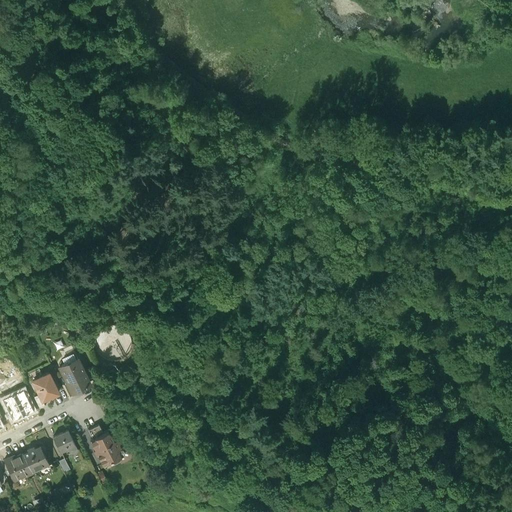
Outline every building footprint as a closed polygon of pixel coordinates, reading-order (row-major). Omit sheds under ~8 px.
[(78,359),(60,367),(68,385),(73,382),(77,391),(87,386),(85,381),(88,380),(78,359)] [(49,373),(32,381),(39,395),(42,401),(58,393),(49,373)] [(33,409),(24,391),(4,401),(13,419),(33,409)] [(39,395),(34,397),(39,409),(45,406),(42,401),(39,395)] [(99,424),(88,429),(92,438),(103,433),(99,424)] [(92,438),(90,439),(95,449),(93,450),(96,455),(97,454),(103,465),(118,457),(121,463),(131,459),(132,451),(124,449),(119,445),(119,441),(117,439),(119,438),(113,428),(103,433),(92,438)] [(67,430),(53,437),(60,452),(75,445),(67,430)] [(39,446),(34,448),(33,446),(27,449),(28,451),(22,454),(32,473),(42,468),(45,473),(51,470),(39,446)] [(22,454),(15,457),(14,456),(3,461),(13,481),(23,476),(23,477),(32,473),(22,454)] [(54,491),(47,494),(52,505),(60,502),(54,491)]
